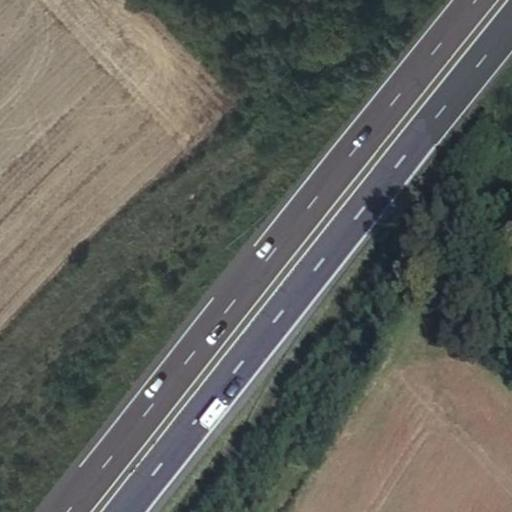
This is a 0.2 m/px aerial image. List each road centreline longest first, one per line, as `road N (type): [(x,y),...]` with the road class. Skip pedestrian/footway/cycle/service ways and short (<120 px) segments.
road 1 (motorway): [(480,0),(74,511)]
road 2 (motorway): [(133,511),(511,33)]
